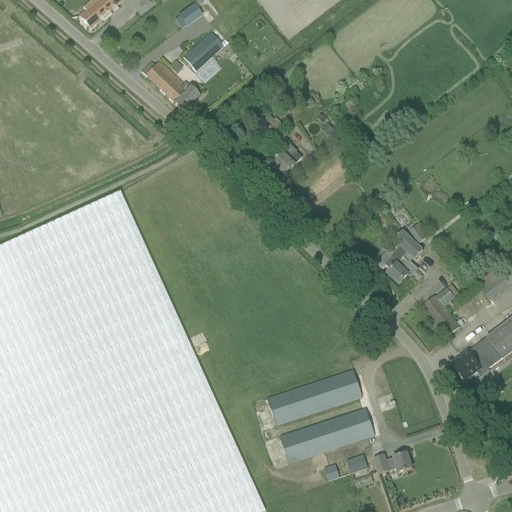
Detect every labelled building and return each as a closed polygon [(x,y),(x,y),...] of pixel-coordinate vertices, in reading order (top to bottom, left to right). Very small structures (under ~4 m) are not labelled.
[(79,18),(90,31),(124,2),(122,0),(93,0),(83,9),(85,12),(79,18)] [(186,30),(178,19),(175,22),(181,30),(183,29),(185,31),(186,30)] [(259,22),(255,25),(261,31),(265,28),(259,22)] [(195,74),(227,46),(229,44),(216,30),(183,59),(195,74)] [(155,68),(151,64),(141,73),(145,78),(172,104),(184,115),(200,99),(184,83),(183,85),(160,62),(155,68)] [(174,75),(182,72),(178,63),(171,66),(174,75)] [(360,86),(355,80),(343,89),(349,95),(360,86)] [(314,103),(312,100),(309,99),(306,101),(305,105),(307,108),(310,109),(314,107),(314,103)] [(284,178),(295,167),(302,160),(296,153),(291,148),(292,146),(285,139),(288,135),(254,103),(242,115),(275,147),(277,146),(285,154),(283,156),(282,155),(272,166),(284,178)] [(326,120),(320,116),(317,119),(323,124),(326,120)] [(345,129),(341,124),(337,127),(341,132),(345,129)] [(263,511),(119,194),(0,248),(0,511),(263,511)] [(389,219),(384,225),(388,228),(393,223),(389,219)] [(426,240),(416,227),(409,232),(419,245),(426,240)] [(392,242),(400,249),(406,254),(413,261),(421,252),(400,233),(392,242)] [(400,249),(391,258),(383,251),(372,262),(380,270),(384,266),(390,272),(387,275),(399,287),(407,278),(410,280),(418,271),(409,263),(408,264),(402,258),(406,254),(400,249)] [(486,301),(511,285),(511,267),(478,288),(486,301)] [(435,297),(422,308),(435,324),(448,313),(435,297)] [(503,360),(504,360),(507,364),(511,359),(511,320),(473,350),(489,371),(503,360)] [(490,373),(489,371),(473,350),(452,366),(464,383),(476,373),(481,380),(490,373)] [(267,400),(276,427),(360,400),(362,399),(354,372),(267,400)] [(375,437),(366,410),(364,411),(280,438),(289,465),(310,458),(375,437)] [(493,425),(497,435),(503,433),(499,423),(493,425)] [(374,460),(379,476),(397,471),(398,475),(412,471),(407,455),(386,462),(384,457),(374,460)] [(364,458),(346,464),(351,477),(368,470),(364,458)] [(323,470),(327,483),(339,479),(335,466),(323,470)]
